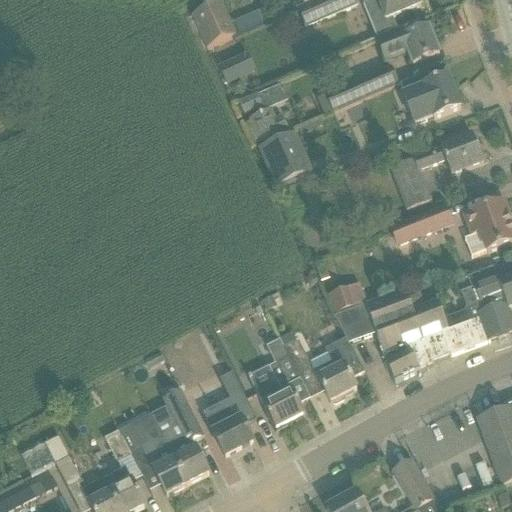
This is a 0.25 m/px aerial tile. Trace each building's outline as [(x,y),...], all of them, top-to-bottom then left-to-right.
[(305,10),(297,13),(305,32),(320,26),(358,9),(353,0),(327,0),(326,0),(305,10)] [(363,7),(377,41),(397,32),(393,22),(421,11),(416,0),(374,0),(376,2),(363,7)] [(193,19),(207,51),(236,39),(222,6),(193,19)] [(397,32),(377,41),(387,67),(409,58),(413,68),(421,65),(439,57),(429,31),(423,34),(418,24),(397,33),(397,32)] [(223,88),(255,76),(247,55),(215,67),(223,88)] [(326,99),(333,117),(399,88),(391,71),(326,99)] [(429,76),(400,87),(405,99),(404,99),(415,128),(432,122),(432,123),(442,119),(460,112),(448,81),(433,87),(429,76)] [(258,96),(238,104),(242,115),(263,107),(258,96)] [(276,122),(271,113),(248,124),(260,148),(289,134),(281,119),(276,122)] [(289,140),(261,153),(277,190),(305,177),(289,140)] [(390,170),(407,214),(431,204),(420,175),(446,165),(451,178),(483,166),(473,140),(413,162),(390,170)] [(511,247),(511,220),(506,204),(463,220),(471,241),(477,238),(485,258),(511,247)] [(445,212),(391,233),(398,249),(452,228),(445,212)] [(449,334),(500,315),(511,310),(511,280),(500,285),(494,270),(467,280),(472,292),(461,296),(468,316),(446,325),(449,334)] [(351,292),(329,300),(335,317),(357,309),(351,292)] [(405,294),(335,320),(346,341),(346,342),(349,347),(376,337),(373,331),(426,310),(419,293),(406,298),(405,294)] [(263,305),(262,305),(267,315),(268,314),(277,310),(272,300),(263,305)] [(387,369),(395,387),(420,375),(419,371),(429,366),(431,363),(450,356),(451,359),(509,338),(500,315),(449,334),(446,325),(444,325),(437,305),(426,310),(373,331),(376,337),(383,352),(380,353),(387,369)] [(291,336),(279,342),(279,343),(283,350),(295,343),(291,336)] [(295,343),(283,350),(311,402),(309,398),(322,391),(330,406),(332,406),(332,405),(333,407),(336,408),(345,404),(345,402),(344,399),(356,393),(352,383),(364,377),(349,348),(345,342),(325,352),(327,356),(332,365),(314,374),(297,343),(296,344),(296,343),(295,343)] [(277,384),(256,395),(266,417),(276,435),(277,434),(276,433),(304,419),(305,420),(305,419),(299,407),(310,402),(310,403),(311,402),(283,350),(279,343),(267,350),(270,356),(275,366),(269,370),(277,384)] [(160,356),(152,360),(157,369),(165,365),(160,356)] [(204,417),(203,417),(205,422),(213,437),(212,437),(215,443),(225,461),(254,446),(245,429),(256,424),(232,377),(220,384),(230,403),(215,411),(204,417)] [(171,432),(160,437),(188,489),(209,478),(200,461),(195,452),(192,444),(202,439),(196,427),(189,414),(187,409),(186,409),(173,416),(171,417),(177,429),(183,439),(176,443),(171,432)] [(504,490),(511,487),(511,419),(509,411),(478,423),(504,490)] [(140,430),(126,437),(134,453),(134,454),(129,456),(131,458),(131,459),(139,474),(150,468),(153,474),(158,483),(160,488),(167,500),(188,489),(160,437),(157,431),(156,429),(143,436),(140,430)] [(104,442),(117,466),(130,458),(129,456),(118,435),(104,442)] [(58,441),(45,447),(56,467),(69,492),(80,486),(81,486),(68,461),(58,441)] [(409,511),(421,511),(433,505),(411,466),(394,476),(413,510),(409,511)] [(104,483),(118,511),(144,511),(146,511),(126,471),(104,483)] [(39,485),(44,497),(58,491),(52,479),(39,485)] [(82,494),(91,511),(118,511),(104,483),(82,494)] [(8,502),(13,511),(17,511),(37,501),(31,490),(8,502)] [(385,511),(364,511),(356,497),(329,511),(385,511)] [(13,511),(8,502),(0,505),(0,511),(13,511)]
